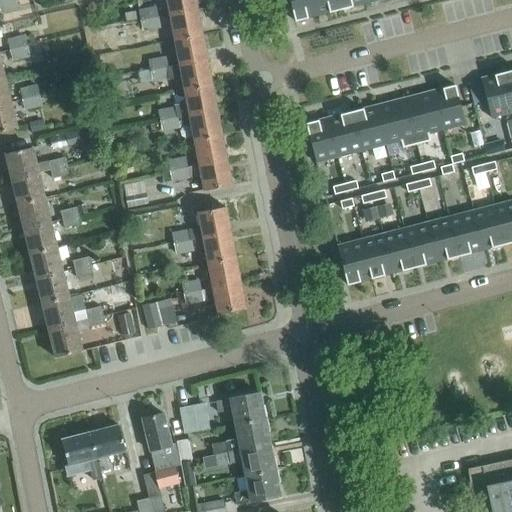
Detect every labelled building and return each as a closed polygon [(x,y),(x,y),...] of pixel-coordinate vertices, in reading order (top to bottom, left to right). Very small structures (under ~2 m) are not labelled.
[(0,0),(0,11),(17,7),(15,0),(0,0)] [(165,0),(168,15),(197,9),(194,0),(165,0)] [(320,15),(316,0),(289,0),(295,21),(320,15)] [(346,8),(343,0),(316,0),(320,15),(346,8)] [(371,1),(370,0),(343,0),(346,8),(371,1)] [(158,17),(156,6),(138,9),(140,20),(158,17)] [(201,34),(197,9),(168,15),(173,40),(201,34)] [(136,21),(134,11),(124,13),(126,23),(136,21)] [(160,28),(158,17),(140,20),(142,31),(160,28)] [(27,46),(24,34),(7,38),(9,50),(27,46)] [(206,59),(201,34),(173,40),(178,64),(206,59)] [(29,57),(27,46),(9,50),(11,61),(29,57)] [(147,60),(149,70),(168,66),(166,56),(147,60)] [(211,84),(206,59),(178,64),(168,66),(149,70),(152,82),(168,78),(168,80),(181,77),(183,90),(211,84)] [(511,70),(503,72),(511,107),(511,70)] [(511,111),(511,107),(503,72),(480,78),(491,118),(511,111)] [(0,104),(10,102),(4,77),(0,78),(0,104)] [(113,82),(100,85),(104,105),(117,103),(113,82)] [(19,88),(21,99),(39,95),(37,84),(19,88)] [(216,109),(211,84),(183,90),(186,103),(174,106),(174,107),(157,110),(160,121),(177,117),(188,115),(216,109)] [(455,85),(430,91),(440,130),(465,124),(455,85)] [(440,130),(430,91),(405,98),(417,144),(430,141),(428,134),(440,130)] [(42,106),(39,95),(21,99),(24,110),(42,106)] [(417,144),(405,98),(380,104),(390,143),(401,141),(402,148),(417,144)] [(0,131),(17,127),(10,102),(0,104),(0,131)] [(390,143),(380,104),(355,111),(365,150),(390,143)] [(221,134),(216,109),(188,115),(193,140),(221,134)] [(365,150),(355,111),(330,117),(341,156),(365,150)] [(179,128),(177,117),(160,121),(162,132),(179,128)] [(341,156),(330,117),(305,123),(316,162),(341,156)] [(88,141),(85,129),(65,133),(68,145),(88,141)] [(473,146),(481,144),(478,131),(470,133),(473,146)] [(226,160),(221,134),(193,140),(198,165),(226,160)] [(502,151),(500,142),(484,146),(486,155),(502,151)] [(47,160),(35,163),(31,147),(4,154),(11,179),(38,172),(38,173),(49,170),(67,166),(64,157),(48,161),(47,160)] [(450,156),(452,164),(464,161),(462,153),(450,156)] [(167,160),(169,171),(187,167),(185,156),(167,160)] [(231,185),(226,160),(198,165),(187,167),(169,171),(170,173),(171,181),(172,182),(200,177),(203,191),(231,185)] [(433,161),(421,164),(423,171),(435,168),(433,161)] [(494,161),(482,164),(484,172),(496,169),(494,161)] [(423,171),(421,164),(410,167),(412,174),(423,171)] [(454,172),(452,164),(440,167),(442,175),(454,172)] [(484,172),(482,164),(471,167),(473,175),(484,172)] [(69,174),(67,166),(49,170),(52,179),(69,174)] [(381,174),(383,182),(394,179),(392,171),(381,174)] [(44,197),(38,173),(38,172),(11,179),(17,204),(44,197)] [(170,173),(161,175),(163,183),(171,181),(170,173)] [(429,178),(417,181),(419,189),(431,186),(429,178)] [(356,180),(344,183),(346,191),(358,188),(356,180)] [(419,189),(417,181),(405,184),(407,192),(419,189)] [(346,191),(344,183),(332,186),(334,194),(346,191)] [(384,190),(372,193),(374,201),(386,197),(384,190)] [(148,205),(145,191),(125,195),(127,209),(148,205)] [(374,201),(372,193),(361,196),(363,204),(374,201)] [(50,222),(44,197),(17,204),(23,229),(50,222)] [(340,201),(342,209),(354,206),(352,198),(340,201)] [(511,200),(492,205),(503,244),(511,241),(511,200)] [(78,206),(79,214),(87,213),(85,205),(78,206)] [(376,207),(379,219),(389,216),(386,205),(376,207)] [(503,244),(492,205),(470,211),(480,250),(503,244)] [(78,215),(76,207),(60,211),(62,219),(78,215)] [(197,212),(199,226),(171,232),(173,243),(230,232),(225,207),(197,212)] [(376,207),(366,210),(369,221),(379,219),(376,207)] [(480,250),(470,211),(448,217),(458,256),(480,250)] [(80,224),(78,215),(62,219),(64,228),(80,224)] [(458,256),(448,217),(426,223),(436,262),(458,256)] [(56,247),(50,222),(23,229),(29,254),(56,247)] [(436,262),(426,223),(404,228),(414,267),(436,262)] [(414,267),(404,228),(381,234),(392,273),(414,267)] [(235,257),(230,232),(173,243),(175,255),(204,249),(207,263),(235,257)] [(392,273),(381,234),(359,240),(369,279),(392,273)] [(369,279),(359,240),(337,246),(347,285),(369,279)] [(62,272),(56,247),(29,254),(35,278),(62,272)] [(91,265),(89,256),(72,261),(74,269),(91,265)] [(240,282),(235,257),(207,263),(211,288),(240,282)] [(94,276),(91,265),(74,269),(77,280),(94,276)] [(68,297),(62,272),(35,278),(41,303),(68,297)] [(181,283),(183,293),(201,290),(199,279),(181,283)] [(245,308),(240,282),(211,288),(201,290),(183,293),(185,305),(203,301),(203,302),(214,300),(216,313),(245,308)] [(74,321),(68,297),(41,303),(47,328),(74,321)] [(176,321),(169,298),(149,303),(141,305),(147,329),(176,321)] [(103,314),(101,306),(84,310),(86,319),(103,314)] [(134,332),(129,313),(117,316),(121,335),(134,332)] [(105,323),(103,314),(86,319),(88,327),(105,323)] [(81,351),(74,321),(47,328),(54,357),(81,351)] [(232,409),(235,424),(266,418),(264,405),(261,406),(258,392),(230,398),(230,399),(215,401),(218,412),(232,409)] [(184,433),(197,430),(192,405),(179,408),(184,433)] [(163,413),(141,418),(149,450),(155,471),(159,487),(179,482),(175,466),(180,465),(174,443),(171,444),(163,413)] [(238,438),(211,444),(213,455),(268,444),(266,431),(269,431),(266,418),(235,424),(238,438)] [(117,424),(89,432),(99,472),(108,469),(104,456),(124,451),(117,424)] [(89,432),(61,439),(67,464),(63,465),(66,477),(91,471),(91,474),(93,479),(101,477),(99,472),(89,432)] [(189,439),(176,441),(180,462),(188,460),(192,459),(189,439)] [(271,457),(268,444),(213,455),(215,466),(242,460),(245,475),(276,469),(274,456),(271,457)] [(180,462),(185,486),(193,485),(188,460),(180,462)] [(279,482),(276,469),(245,475),(248,490),(234,493),(236,504),(250,501),(279,496),(276,482),(279,482)] [(511,511),(511,479),(485,485),(490,511),(511,511)] [(165,511),(160,492),(148,496),(150,503),(152,511),(165,511)] [(139,511),(152,511),(150,503),(148,496),(136,498),(139,509),(139,511)] [(196,511),(224,511),(222,499),(195,504),(195,505),(196,511)]
